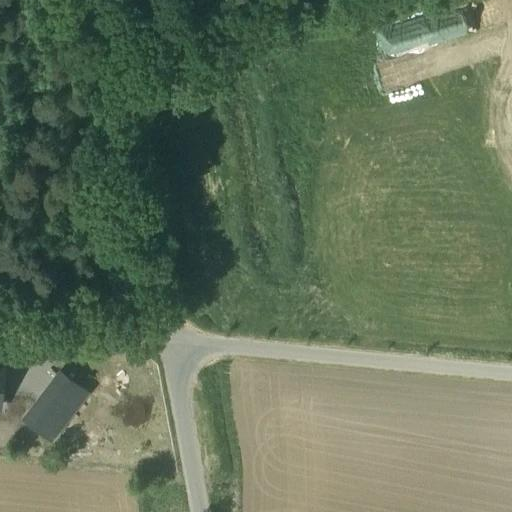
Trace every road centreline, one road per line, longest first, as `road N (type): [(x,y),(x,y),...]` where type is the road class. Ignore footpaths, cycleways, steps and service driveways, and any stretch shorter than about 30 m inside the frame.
road 1 (unclassified): [(92,0),(173,338)]
road 2 (unclassified): [(511,372),(173,338)]
road 3 (unclassified): [(173,338),(207,511)]
road 4 (unclassified): [(173,338),(0,322)]
